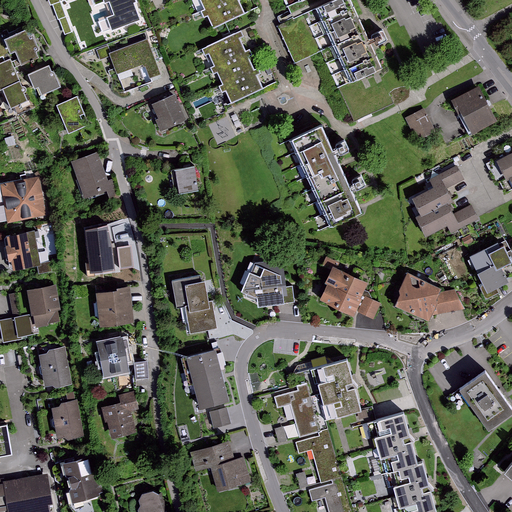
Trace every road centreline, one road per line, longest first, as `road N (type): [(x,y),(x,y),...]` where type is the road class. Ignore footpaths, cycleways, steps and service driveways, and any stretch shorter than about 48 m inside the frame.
road 1 (residential): [(36,0),(115,146),(174,511)]
road 2 (residential): [(409,344),(275,327),(248,342),(242,386),(282,511)]
road 3 (residential): [(480,511),(429,418),(409,344)]
